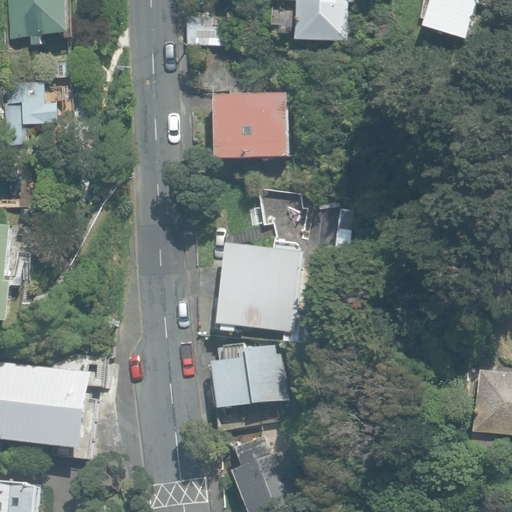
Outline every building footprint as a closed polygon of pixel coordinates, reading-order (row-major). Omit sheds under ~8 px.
[(10,0),(13,40),(78,35),(75,0),(10,0)] [(358,3),(357,0),(277,0),(277,2),(298,2),(298,43),(352,42),(351,3),(358,3)] [(437,0),(428,28),(470,40),(481,4),(482,0),(481,0),(437,0)] [(481,0),(482,0),(481,4),(496,9),(499,0),(481,0)] [(190,17),(191,47),(226,46),(226,13),(201,13),(201,17),(190,17)] [(53,83),(9,85),(11,105),(7,105),(9,148),(34,146),(33,128),(67,126),(66,104),(54,104),(53,83)] [(219,98),(223,161),(295,158),(292,94),(219,98)] [(0,322),(13,324),(17,284),(11,283),(16,228),(0,226),(0,322)] [(289,342),(309,344),(312,318),(301,317),(308,253),(233,245),(225,326),(290,333),(289,342)] [(219,364),(225,409),(291,401),(285,354),(280,355),(279,346),(250,350),(249,344),(228,347),(230,362),(219,364)] [(0,439),(88,450),(97,373),(0,361),(0,439)] [(473,448),(498,450),(499,436),(511,436),(511,374),(484,372),(479,428),(475,428),(473,448)] [(316,511),(291,450),(278,455),(270,436),(240,448),(248,468),(238,472),(254,511),(316,511)] [(0,511),(40,511),(43,481),(0,477),(0,511)]
